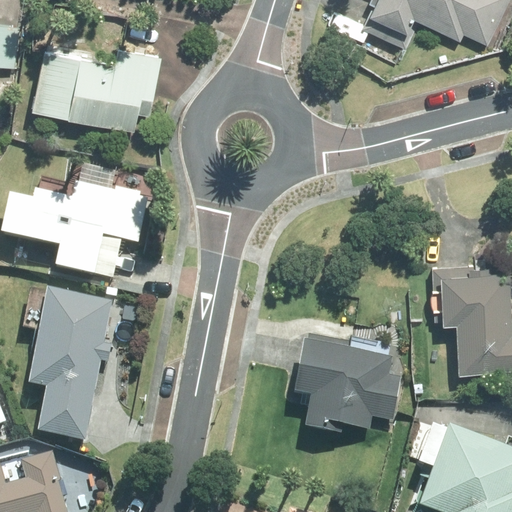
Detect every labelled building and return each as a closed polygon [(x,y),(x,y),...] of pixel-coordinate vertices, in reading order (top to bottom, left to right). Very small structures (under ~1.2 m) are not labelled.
[(366,0),(365,3),(366,5),(358,22),(406,45),(420,16),(459,35),(461,29),(485,40),(504,0),(366,0)] [(0,61),(14,63),(19,21),(0,16),(0,61)] [(27,99),(132,123),(136,106),(145,108),(158,48),(115,38),(111,54),(41,38),(27,99)] [(0,224),(55,237),(50,258),(90,268),(100,229),(136,238),(147,192),(71,174),(67,190),(31,181),(29,190),(5,184),(0,205),(0,224)] [(486,257),(430,259),(432,312),(453,311),(455,364),(511,362),(511,328),(510,329),(508,263),(487,264),(486,257)] [(44,377),(34,423),(83,432),(98,355),(105,356),(108,340),(101,339),(110,295),(43,282),(25,373),(44,377)] [(339,293),(336,308),(357,310),(359,295),(339,293)] [(289,380),(309,385),(301,417),(338,427),(340,419),(367,425),(370,413),(390,418),(401,373),(385,369),(390,351),(302,330),(289,380)] [(448,509),(446,511),(511,511),(511,441),(445,415),(443,421),(429,415),(414,453),(429,459),(414,496),(448,509)] [(64,511),(51,447),(19,454),(23,474),(1,479),(0,475),(0,511),(24,511),(34,510),(34,511),(64,511)] [(316,511),(287,500),(282,511),(316,511)]
